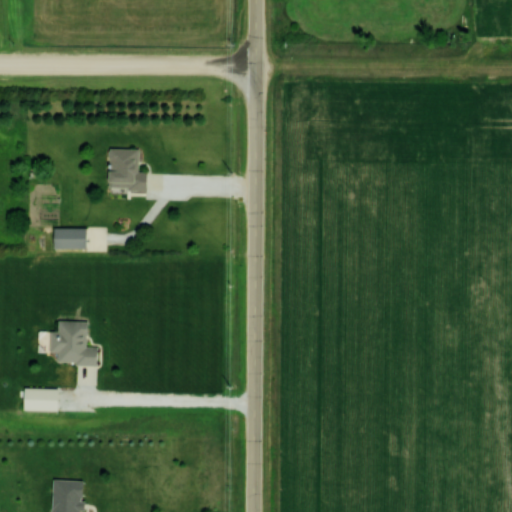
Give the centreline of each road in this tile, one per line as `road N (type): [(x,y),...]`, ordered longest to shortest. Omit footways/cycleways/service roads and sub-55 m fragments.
road 1 (tertiary): [(254,511),(256,0)]
road 2 (residential): [(258,68),(0,66)]
